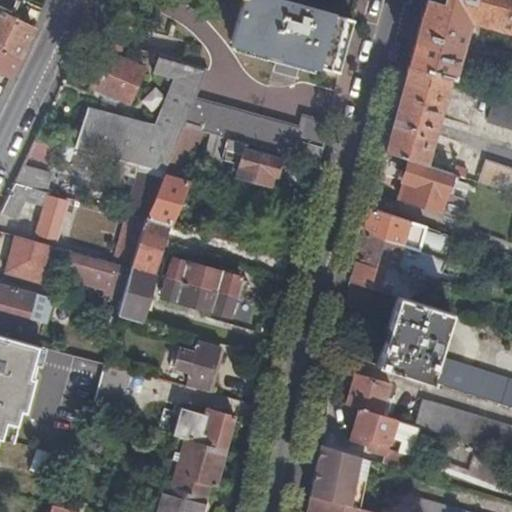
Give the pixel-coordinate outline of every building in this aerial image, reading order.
[(0,0),(0,71),(10,76),(33,30),(14,21),(25,1),(23,0),(0,0)] [(242,0),(230,42),(261,50),(336,71),(350,19),(330,13),(282,0),(242,0)] [(511,0),(425,0),(407,65),(442,74),(457,13),(511,27),(511,0)] [(121,45),(109,41),(91,86),(129,103),(144,68),(116,56),(121,45)] [(184,125),(195,98),(207,70),(158,56),(152,71),(173,77),(155,126),(88,106),(81,129),(70,126),(64,144),(119,160),(164,172),(184,125)] [(415,159),(444,75),(442,74),(407,65),(395,107),(383,152),(415,159)] [(511,85),(502,82),(498,92),(511,96),(511,85)] [(489,119),(511,126),(511,96),(498,92),(497,92),(489,119)] [(318,163),(330,123),(301,115),(297,127),(195,98),(184,125),(204,130),(211,132),(245,142),(318,163)] [(204,130),(184,125),(164,172),(184,178),(204,130)] [(243,148),(245,142),(211,132),(206,155),(221,159),(222,157),(239,162),(236,173),(270,183),(273,173),(275,174),(280,159),(243,148)] [(50,140),(36,136),(28,153),(41,159),(50,140)] [(451,173),(408,159),(401,180),(402,181),(397,197),(438,210),(451,173)] [(511,167),(487,159),(479,182),(511,192),(511,167)] [(128,214),(145,219),(164,172),(119,160),(115,172),(135,177),(121,212),(128,214)] [(52,174),(21,165),(14,181),(47,191),(52,174)] [(459,176),(464,177),(467,169),(455,166),(452,173),(459,176)] [(169,225),(189,179),(184,178),(164,172),(145,219),(167,225),(169,225)] [(451,173),(438,210),(446,213),(459,176),(452,173),(451,173)] [(47,191),(14,181),(0,209),(16,219),(25,200),(45,206),(48,194),(49,191),(47,191)] [(68,200),(48,194),(45,206),(36,234),(56,239),(68,200)] [(425,226),(368,207),(348,279),(389,291),(401,246),(418,251),(425,226)] [(136,248),(145,219),(128,214),(121,243),(126,245),(136,248)] [(131,267),(153,273),(167,225),(145,219),(136,248),(131,267)] [(210,236),(244,245),(247,237),(213,228),(210,236)] [(71,251),(15,235),(5,272),(35,280),(39,268),(47,270),(52,253),(69,258),(66,269),(108,281),(108,280),(112,265),(70,253),(71,251)] [(243,258),(247,246),(244,245),(210,236),(204,235),(200,247),(243,258)] [(121,264),(131,267),(136,248),(126,245),(121,264)] [(433,255),(418,251),(415,260),(430,264),(433,255)] [(166,277),(235,296),(243,298),(248,282),(240,280),(241,277),(171,258),(166,277)] [(126,285),(130,270),(112,265),(108,280),(126,285)] [(117,315),(141,322),(155,274),(153,273),(131,267),(130,270),(126,285),(123,296),(117,315)] [(409,283),(423,288),(427,278),(411,273),(409,283)] [(230,314),(235,296),(166,277),(161,295),(230,314)] [(123,296),(126,285),(108,280),(108,281),(105,291),(123,296)] [(34,292),(0,281),(0,323),(23,330),(27,316),(46,322),(53,297),(34,292)] [(396,294),(374,364),(443,385),(500,403),(511,406),(511,378),(500,375),(436,355),(450,310),(420,301),(396,294)] [(0,437),(12,441),(21,409),(25,410),(42,347),(0,334),(0,437)] [(219,347),(199,342),(195,353),(180,349),(175,369),(191,373),(188,384),(207,389),(212,387),(222,351),(219,347)] [(116,419),(130,371),(105,363),(104,364),(98,388),(92,412),(116,419)] [(355,371),(347,404),(358,408),(381,414),(388,381),(355,371)] [(511,425),(478,415),(422,399),(416,417),(412,416),(410,423),(419,426),(497,449),(511,453),(511,425)] [(205,443),(225,448),(234,417),(206,409),(204,414),(180,408),(173,434),(177,435),(197,440),(199,433),(208,435),(205,443)] [(381,414),(358,408),(349,438),(365,443),(364,447),(378,451),(380,443),(386,445),(389,436),(400,439),(405,421),(381,414)] [(419,426),(410,423),(405,421),(400,439),(395,452),(409,456),(419,426)] [(197,440),(205,443),(208,435),(199,433),(197,440)] [(215,485),(225,448),(205,443),(197,440),(177,435),(163,483),(204,494),(207,483),(215,485)] [(358,457),(319,445),(310,493),(349,504),(359,507),(362,494),(351,490),(358,457)] [(409,456),(395,452),(385,449),(381,463),(405,470),(409,456)] [(60,467),(76,472),(79,460),(63,455),(60,467)] [(369,460),(358,457),(351,490),(362,494),(369,460)] [(198,511),(204,494),(163,483),(155,511),(198,511)] [(72,484),(71,489),(69,497),(76,498),(80,486),(72,484)] [(55,485),(51,504),(66,508),(69,497),(71,489),(55,485)] [(347,511),(349,504),(310,493),(305,511),(347,511)] [(407,511),(472,511),(412,495),(407,511)]
